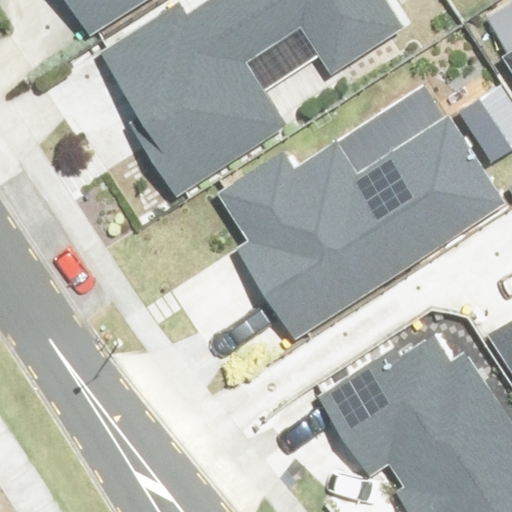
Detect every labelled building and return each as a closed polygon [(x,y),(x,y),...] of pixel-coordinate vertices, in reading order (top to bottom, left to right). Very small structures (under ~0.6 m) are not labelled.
[(78,0),(89,15),(110,0),(78,0)] [(172,8),(101,56),(159,141),(144,150),(173,192),(284,117),(248,65),(302,28),(330,70),(401,22),(385,0),(209,0),(180,20),(172,8)] [(511,101),(498,80),(457,108),(492,157),(511,143),(511,101)] [(504,204),(448,121),(359,180),(336,147),(298,172),(288,157),(225,200),(254,243),(243,251),(302,339),(504,204)] [(511,325),(499,334),(511,355),(511,325)] [(390,398),(339,428),(367,475),(384,464),(413,511),(511,511),(511,444),(463,364),(454,369),(429,327),(369,363),(390,398)]
